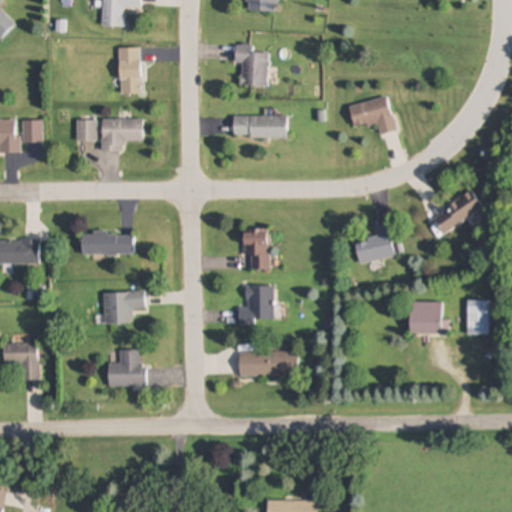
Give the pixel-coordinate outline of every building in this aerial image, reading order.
[(0,0),(0,38),(1,40),(17,25),(0,7),(0,5),(4,1),(2,0),(0,0)] [(126,28),(127,8),(142,9),(141,0),(103,0),(103,28),(126,28)] [(248,0),(248,11),(277,12),(277,0),(248,0)] [(254,46),(237,46),(237,64),(242,64),(242,87),(270,87),(270,53),(254,53),(254,46)] [(142,49),(121,49),(121,95),(142,95),(142,49)] [(382,136),(397,133),(390,98),(351,106),(356,128),(379,123),(382,136)] [(289,117),(235,117),(235,138),(289,138),(289,117)] [(1,154),(20,154),(20,121),(0,120),(0,145),(1,145),(1,154)] [(144,120),(103,120),(103,153),(126,153),(126,141),(144,141),(144,120)] [(484,207),(471,191),(434,221),(446,237),(484,207)] [(360,264),(399,259),(394,222),(376,225),(378,239),(357,242),(360,264)] [(271,230),(246,230),(246,258),(252,258),(252,271),(271,271),(271,230)] [(84,234),(84,256),(135,256),(135,234),(84,234)] [(0,263),(40,264),(40,239),(0,239),(0,263)] [(276,288),(249,288),(249,309),(240,309),(240,324),(276,324),(276,288)] [(105,293),(106,324),(134,323),(133,310),(147,309),(146,292),(105,293)] [(490,301),(469,301),(469,335),(490,335),(490,301)] [(412,335),(451,335),(451,321),(443,321),(443,303),(412,303),(412,335)] [(40,345),(6,345),(6,365),(24,365),(24,380),(40,380),(40,345)] [(145,387),(145,351),(122,351),(122,364),(111,364),(111,387),(145,387)] [(241,377),(300,377),(300,353),(241,353),(241,377)] [(0,511),(5,511),(8,491),(0,490),(0,511)] [(319,511),(320,502),(269,502),(269,511),(319,511)]
